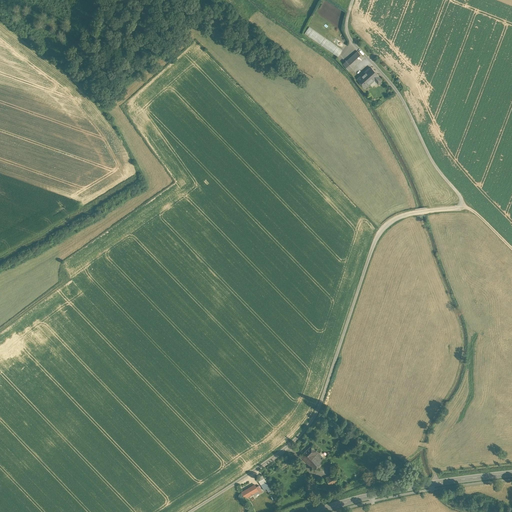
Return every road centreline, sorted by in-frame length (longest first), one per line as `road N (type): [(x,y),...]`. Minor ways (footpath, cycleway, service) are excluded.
road 1 (unclassified): [(189,511),(286,448),(311,422),(373,244),(388,223),(462,207),(399,96),(351,40),(350,0)]
road 2 (secondary): [(316,511),(383,492),(511,473)]
